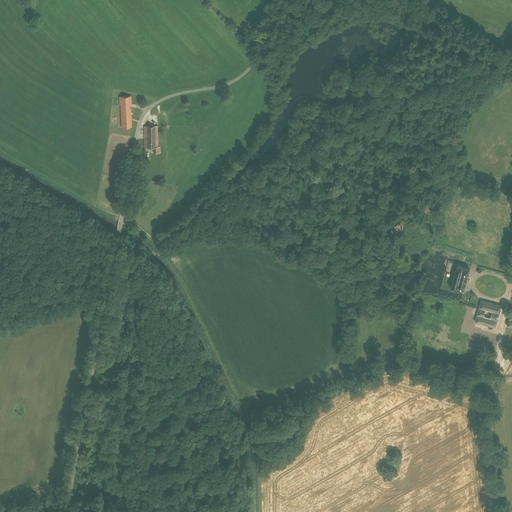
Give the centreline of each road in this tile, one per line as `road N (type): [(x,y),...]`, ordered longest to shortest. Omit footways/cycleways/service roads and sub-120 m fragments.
road 1 (unclassified): [(3,511),(69,502),(144,113),(167,97),(240,77),(300,0)]
road 2 (track): [(511,48),(159,246),(121,218)]
road 3 (unclassified): [(502,511),(489,410),(511,284)]
